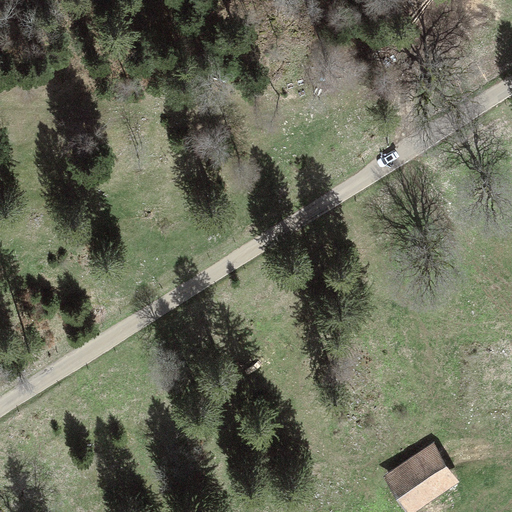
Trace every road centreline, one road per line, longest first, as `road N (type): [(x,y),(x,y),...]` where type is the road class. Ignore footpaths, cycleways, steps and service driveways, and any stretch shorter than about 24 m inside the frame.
road 1 (tertiary): [(511,84),(0,405)]
road 2 (track): [(407,148),(402,119),(450,0)]
